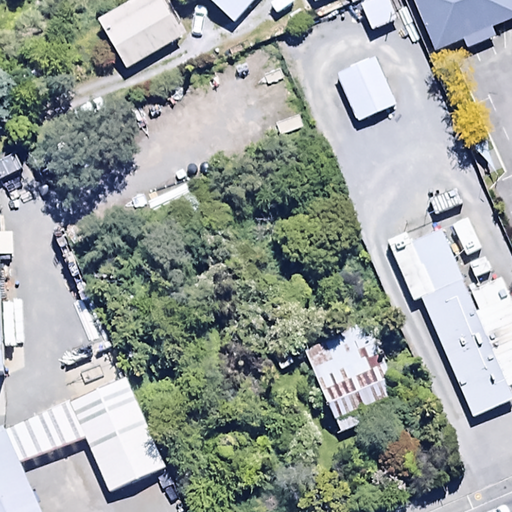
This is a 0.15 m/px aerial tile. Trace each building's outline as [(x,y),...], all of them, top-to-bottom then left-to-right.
[(121,72),(176,37),(152,0),(127,0),(90,24),(121,72)] [(199,0),(229,27),(253,0),(199,0)] [(384,0),(373,0),(356,7),(367,35),(394,24),(384,0)] [(511,4),(510,0),(412,0),(434,53),(511,22),(511,4)] [(374,59),(333,77),(353,124),(395,106),(374,59)] [(454,191),(427,203),(433,218),(460,207),(454,191)] [(464,219),(447,227),(461,258),(478,250),(464,219)] [(511,403),(511,394),(441,235),(401,253),(474,420),(511,403)] [(407,405),(364,308),(296,337),(339,435),(407,405)] [(167,474),(125,380),(71,404),(112,498),(167,474)] [(39,511),(5,436),(0,437),(0,511),(39,511)]
